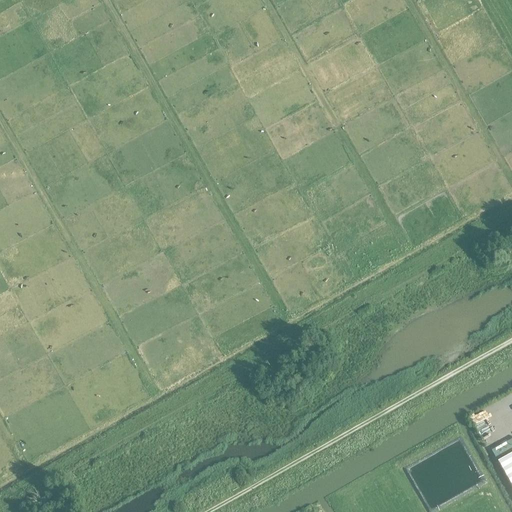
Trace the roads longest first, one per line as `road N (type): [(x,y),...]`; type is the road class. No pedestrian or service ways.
road 1 (track): [(268,286),(106,0)]
road 2 (track): [(139,365),(0,118)]
road 3 (track): [(406,246),(266,0)]
